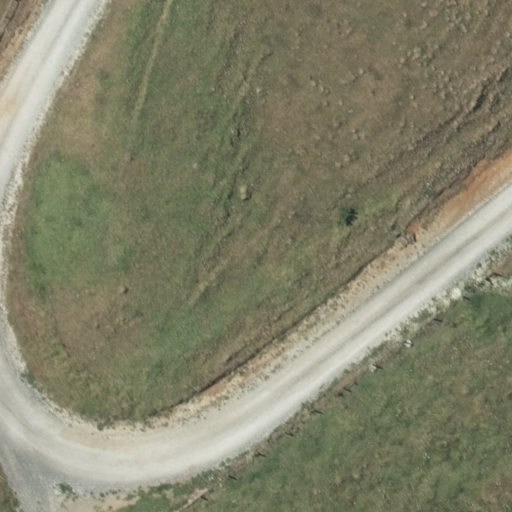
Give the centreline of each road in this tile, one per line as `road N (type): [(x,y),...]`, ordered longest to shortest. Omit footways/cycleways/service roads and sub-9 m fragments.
road 1 (track): [(0,375),(50,445),(168,463),(511,201)]
road 2 (track): [(64,0),(15,89),(0,143)]
